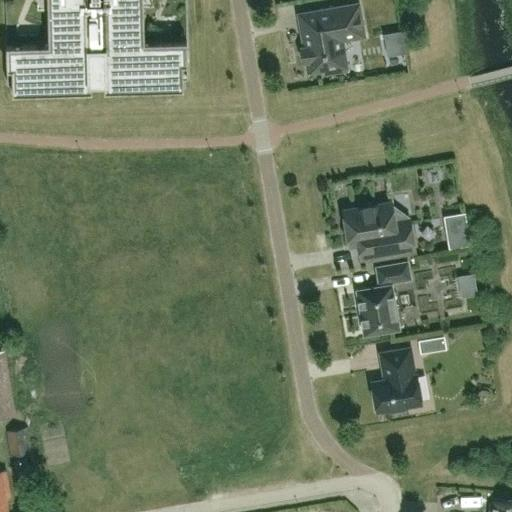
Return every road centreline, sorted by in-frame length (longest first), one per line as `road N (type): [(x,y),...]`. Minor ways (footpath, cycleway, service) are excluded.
road 1 (residential): [(238,0),(307,408),(339,455),(376,485)]
road 2 (residential): [(181,511),(376,485)]
